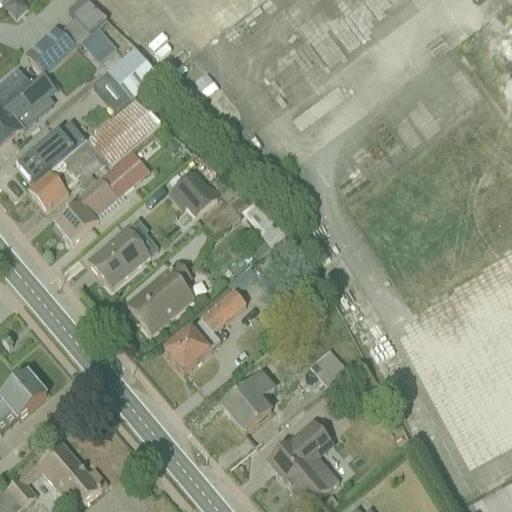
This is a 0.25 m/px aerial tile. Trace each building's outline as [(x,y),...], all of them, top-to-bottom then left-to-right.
[(87,18),(34,64),(51,83),(103,36),(87,18)] [(249,77),(264,70),(256,53),(241,61),(249,77)] [(0,100),(0,134),(39,103),(23,82),(0,100)] [(22,136),(49,115),(39,103),(0,134),(0,168),(29,145),(22,136)] [(141,115),(99,148),(116,170),(158,137),(141,115)] [(85,158),(70,140),(17,184),(33,203),(85,158)] [(377,150),(360,156),(364,168),(381,162),(377,150)] [(47,228),(106,177),(87,157),(85,158),(33,203),(29,207),(47,228)] [(156,207),(171,224),(176,220),(185,231),(207,213),(182,184),(156,207)] [(74,259),(113,225),(97,208),(59,241),(74,259)] [(239,215),(228,224),(260,261),(271,252),(239,215)] [(114,305),(154,272),(131,244),(91,276),(114,305)] [(156,351),(199,317),(172,284),(130,317),(156,351)] [(207,346),(238,316),(225,302),(194,331),(207,346)] [(189,391),(217,368),(198,344),(170,367),(189,391)] [(359,374),(347,384),(367,408),(379,398),(359,374)] [(0,445),(7,453),(55,412),(32,385),(0,411),(0,445)] [(276,405),(263,389),(222,424),(245,451),(272,428),(262,417),(276,405)] [(322,436),(276,472),(307,511),(321,511),(338,499),(318,473),(338,457),(322,436)] [(43,511),(92,511),(104,502),(65,459),(27,493),(43,511)] [(0,511),(22,511),(25,511),(9,490),(0,497),(0,511)]
